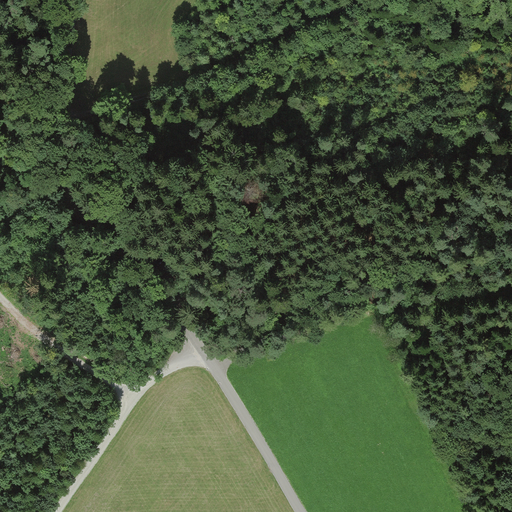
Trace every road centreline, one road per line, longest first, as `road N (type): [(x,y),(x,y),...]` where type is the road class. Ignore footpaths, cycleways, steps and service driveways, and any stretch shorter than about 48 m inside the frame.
road 1 (unclassified): [(70,0),(52,147),(58,180),(202,346),(303,511)]
road 2 (track): [(56,115),(104,109),(222,71),(372,0)]
road 3 (track): [(213,364),(389,305),(511,279)]
road 4 (track): [(59,511),(137,396),(202,346)]
road 5 (track): [(0,297),(33,332),(137,396)]
